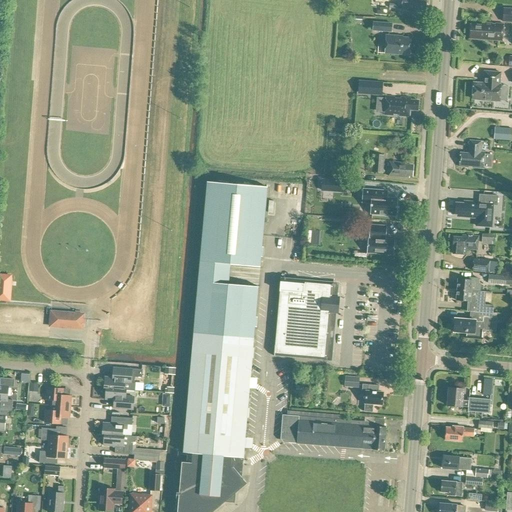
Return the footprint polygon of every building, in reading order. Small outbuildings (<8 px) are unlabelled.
[(414,8),(425,9),(426,0),(401,0),(401,9),(414,11),(414,8)] [(511,9),(503,9),(502,23),(511,23),(511,9)] [(373,22),(372,32),(392,33),(392,24),(373,22)] [(469,39),(502,41),(503,25),(487,23),(487,24),(481,23),(481,26),(470,25),(469,39)] [(385,54),(409,55),(410,38),(398,38),(398,37),(386,36),(385,54)] [(500,85),(499,85),(500,73),(484,72),(483,83),(474,83),(473,100),(498,102),(500,85)] [(244,81),(242,102),(255,103),(256,81),(244,81)] [(275,95),(268,94),(269,82),(256,81),(255,103),(267,104),(267,108),(274,109),(275,95)] [(359,81),(358,94),(382,96),(383,83),(359,81)] [(409,111),(417,112),(418,101),(410,101),(410,99),(400,98),(400,100),(394,99),(394,98),(385,97),(383,116),(392,116),(392,115),(398,115),(398,117),(409,118),(409,111)] [(511,129),(494,128),(494,140),(511,141),(511,140),(511,129)] [(252,130),(252,137),(240,136),(239,149),(260,150),(261,138),(266,138),(267,131),(252,130)] [(481,152),(481,149),(482,142),(470,141),(469,154),(460,153),(459,167),(483,169),(485,153),(481,152)] [(264,163),(259,163),(260,150),(239,149),(238,161),(250,162),(249,169),(264,170),(264,163)] [(367,172),(383,173),(384,156),(373,155),(373,164),(368,164),(367,172)] [(409,175),(412,176),(413,167),(405,166),(405,163),(389,162),(388,176),(409,178),(409,175)] [(249,178),(248,185),(236,184),(236,197),(257,198),(258,186),(263,186),(263,179),(249,178)] [(322,180),(321,190),(335,191),(336,181),(322,180)] [(388,192),(388,191),(363,189),(361,203),(371,204),(370,214),(397,216),(398,199),(387,198),(387,197),(388,192)] [(479,195),(479,202),(463,201),(463,203),(455,202),(454,215),(457,215),(457,217),(476,219),(475,227),(492,228),(494,206),(497,206),(498,196),(479,195)] [(261,211),(256,211),(257,198),(236,197),(235,210),(247,210),(246,217),(260,218),(261,211)] [(386,231),(387,226),(370,225),(369,232),(369,238),(368,238),(367,254),(393,256),(395,239),(386,239),(386,231)] [(319,231),(312,230),(311,245),(318,245),(319,231)] [(495,242),(496,235),(482,234),(481,244),(493,245),(493,241),(495,242)] [(466,255),(467,249),(477,250),(478,237),(462,236),(462,238),(454,237),(453,246),(453,254),(466,255)] [(473,259),(472,272),(488,273),(489,260),(473,259)] [(12,275),(0,274),(0,300),(10,301),(12,275)] [(506,286),(507,277),(489,275),(488,284),(506,286)] [(230,276),(229,288),(252,290),(253,278),(230,276)] [(335,283),(281,278),(274,356),(328,361),(333,311),(335,311),(336,299),(334,299),(335,283)] [(458,279),(457,290),(471,291),(480,292),(480,285),(478,285),(478,279),(469,278),(469,280),(458,279)] [(251,301),(252,290),(229,288),(228,299),(251,301)] [(471,291),(457,290),(456,300),(467,301),(467,312),(470,312),(470,315),(492,317),(493,306),(485,305),(486,292),(480,292),(471,291)] [(250,312),(251,301),(228,299),(228,311),(250,312)] [(228,311),(227,322),(249,324),(250,312),(228,311)] [(50,326),(82,329),(82,324),(84,324),(85,320),(83,320),(83,315),(79,314),(79,312),(75,312),(75,314),(68,313),(67,317),(51,315),(50,326)] [(470,315),(469,320),(454,319),(453,332),(466,333),(465,338),(481,339),(482,331),(488,331),(489,318),(492,318),(492,317),(470,315)] [(227,322),(226,333),(249,335),(249,324),(227,322)] [(248,347),(249,335),(226,333),(225,345),(248,347)] [(104,388),(106,389),(106,388),(124,390),(124,389),(126,390),(135,390),(135,384),(133,384),(134,377),(140,377),(141,370),(113,368),(112,377),(105,377),(104,388)] [(27,382),(29,373),(22,372),(20,380),(27,382)] [(222,391),(235,392),(236,374),(223,373),(222,391)] [(246,393),(247,375),(236,374),(235,392),(246,393)] [(258,393),(259,376),(247,375),(246,393),(258,393)] [(269,394),(270,376),(259,376),(258,393),(269,394)] [(282,395),(283,377),(270,376),(269,394),(282,395)] [(344,387),(358,388),(359,377),(345,376),(344,387)] [(15,379),(0,378),(0,383),(0,401),(0,405),(0,408),(12,409),(13,400),(7,400),(8,387),(14,387),(15,379)] [(491,395),(492,379),(484,379),(482,395),(491,395)] [(38,392),(38,384),(30,383),(30,392),(38,392)] [(379,386),(363,385),(362,391),(366,391),(364,412),(372,412),(373,404),(382,405),(383,392),(378,392),(379,386)] [(47,388),(46,400),(51,400),(50,406),(70,408),(71,396),(59,395),(60,389),(47,388)] [(134,397),(125,396),(126,390),(124,389),(124,390),(106,388),(106,389),(105,400),(113,400),(113,408),(133,410),(134,397)] [(469,398),(469,401),(462,401),(463,389),(449,388),(447,406),(461,407),(468,407),(468,411),(474,412),(475,398),(469,398)] [(45,411),(45,416),(44,423),(57,424),(57,417),(70,418),(70,408),(50,406),(50,411),(45,411)] [(0,430),(4,431),(5,416),(11,417),(12,409),(0,408),(0,430)] [(286,414),(280,413),(278,442),(383,448),(384,419),(286,413),(286,414)] [(103,423),(102,435),(104,435),(104,434),(122,436),(122,435),(123,429),(127,430),(127,425),(132,425),(133,419),(112,417),(111,423),(103,423)] [(479,421),(478,429),(481,429),(480,432),(492,433),(493,422),(479,421)] [(446,428),(444,440),(462,442),(462,436),(473,437),(474,429),(463,428),(463,427),(452,426),(452,428),(446,428)] [(56,429),(41,428),(40,440),(48,441),(47,446),(67,448),(68,437),(56,436),(56,429)] [(197,446),(209,447),(211,429),(198,428),(197,446)] [(221,448),(222,430),(211,429),(209,447),(221,448)] [(232,448),(233,431),(222,430),(221,448),(232,448)] [(244,449),(245,431),(233,431),(232,448),(244,449)] [(256,450),(258,432),(245,431),(244,449),(256,450)] [(104,434),(104,435),(103,446),(110,446),(110,448),(110,451),(112,452),(114,453),(134,455),(134,460),(156,462),(164,462),(166,462),(166,451),(136,449),(136,443),(133,443),(133,442),(135,441),(136,436),(122,435),(122,436),(104,434)] [(67,448),(47,446),(47,452),(40,451),(39,463),(54,464),(54,458),(66,459),(67,448)] [(4,447),(4,455),(20,457),(21,449),(4,447)] [(471,459),(459,458),(459,457),(443,456),(442,468),(458,470),(466,470),(470,471),(471,459)] [(104,458),(103,468),(125,470),(125,469),(127,469),(127,461),(126,461),(126,460),(104,458)] [(164,462),(156,462),(156,470),(156,475),(151,474),(150,491),(160,492),(161,476),(163,476),(164,462)] [(45,466),(44,475),(60,476),(60,468),(45,466)] [(470,471),(466,470),(465,477),(494,479),(494,478),(502,478),(503,471),(476,469),(475,471),(470,471)] [(466,478),(465,485),(482,486),(482,479),(466,478)] [(461,497),(462,483),(441,481),(440,492),(448,493),(447,495),(461,497)] [(62,511),(64,493),(63,493),(63,487),(58,486),(58,493),(49,492),(47,511),(62,511)] [(114,489),(100,488),(98,511),(113,511),(113,505),(115,504),(121,504),(122,492),(114,491),(114,489)] [(481,501),(482,494),(469,493),(468,500),(481,501)] [(17,511),(32,511),(32,510),(39,510),(41,496),(28,495),(28,503),(18,503),(17,511)] [(149,511),(151,496),(131,495),(129,511),(149,511)] [(191,511),(206,511),(208,500),(193,499),(191,511)] [(221,511),(222,501),(208,500),(206,511),(221,511)] [(221,511),(235,511),(236,502),(222,501),(221,511)] [(250,511),(251,503),(236,502),(235,511),(250,511)] [(484,511),(488,511),(496,511),(497,503),(485,502),(484,511)] [(465,511),(466,506),(464,506),(456,505),(439,503),(438,511),(465,511)]
